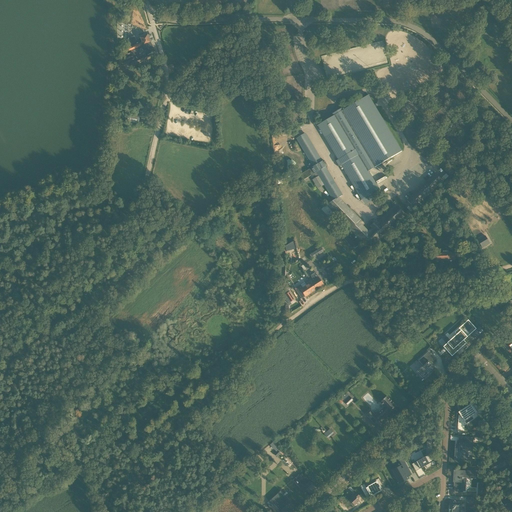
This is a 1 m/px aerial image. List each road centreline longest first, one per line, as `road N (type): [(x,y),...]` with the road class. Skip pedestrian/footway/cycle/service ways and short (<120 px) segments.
road 1 (unclassified): [(511,123),(419,30),(395,20),(153,21),(142,0)]
road 2 (track): [(126,511),(140,471),(161,443),(284,317)]
road 3 (track): [(284,317),(327,288),(511,266)]
road 4 (track): [(0,368),(188,226)]
road 5 (tertiary): [(305,511),(443,384)]
road 6 (track): [(161,201),(149,184),(164,90),(153,21)]
road 7 (track): [(0,259),(49,257),(161,201)]
road 8 (track): [(275,175),(258,19)]
road 9 (track): [(284,317),(275,175)]
road 10 (track): [(161,201),(188,226),(275,175)]
